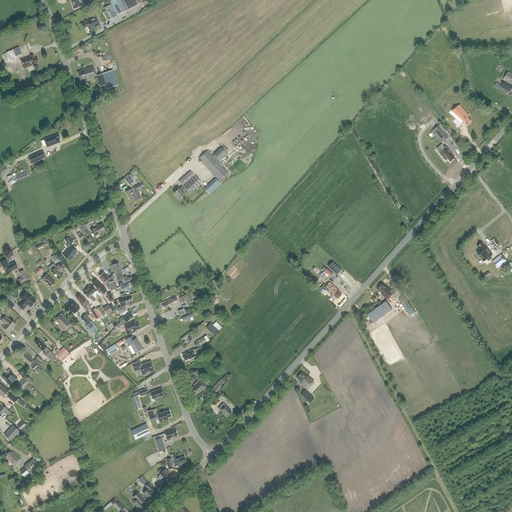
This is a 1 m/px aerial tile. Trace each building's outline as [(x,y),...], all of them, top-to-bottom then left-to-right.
[(70,0),(74,9),(83,5),(81,0),(70,0)] [(117,15),(138,4),(135,0),(109,0),(111,4),(104,8),(110,19),(116,16),(114,11),(115,10),(117,15)] [(89,30),(100,24),(96,16),(87,21),(87,22),(82,24),(84,28),(88,27),(89,30)] [(15,49),(12,50),(6,53),(7,53),(3,55),(5,61),(6,62),(10,60),(10,61),(16,59),(16,58),(19,57),(15,49)] [(30,56),(30,57),(28,58),(27,57),(20,60),(23,69),(33,65),(33,64),(38,62),(36,58),(34,59),(33,55),(30,56)] [(81,71),(78,72),(80,80),(86,78),(86,79),(97,76),(93,66),(86,68),(86,69),(83,70),(83,69),(80,70),(81,71)] [(102,74),(97,76),(100,86),(106,84),(108,88),(117,85),(112,71),(102,74)] [(501,86),(499,89),(507,95),(509,92),(511,87),(503,82),(501,86)] [(454,109),(452,111),(458,117),(461,119),(463,120),(467,124),(471,121),(468,117),(469,116),(460,104),(454,109)] [(455,118),(452,121),(457,128),(459,130),(464,126),(455,118)] [(443,142),(448,137),(439,125),(433,130),(443,142)] [(472,130),(467,132),(471,139),(475,136),(472,130)] [(44,139),(44,140),(41,141),(43,146),(46,145),(47,147),(60,142),(58,139),(60,138),(58,134),(54,136),(54,135),(44,139)] [(450,161),(455,157),(452,154),(453,154),(447,148),(446,146),(438,152),(445,160),(448,158),(450,161)] [(213,155),(219,161),(227,154),(221,148),(213,155)] [(39,153),(29,157),(32,164),(42,159),(46,157),(43,151),(39,153)] [(207,151),(198,159),(219,181),(228,173),(207,151)] [(184,195),(182,192),(185,189),(190,194),(201,185),(202,184),(194,175),(190,171),(179,181),(183,186),(179,189),(178,189),(174,193),(179,200),(184,195)] [(124,179),(129,185),(134,181),(129,175),(124,179)] [(215,179),(204,189),(209,195),(221,185),(215,179)] [(3,183),(2,180),(0,181),(4,193),(8,192),(5,183),(3,183)] [(137,190),(136,190),(135,187),(132,189),(132,188),(126,192),(132,203),(138,199),(141,197),(137,190)] [(89,232),(86,228),(89,226),(88,223),(86,221),(77,225),(83,236),(89,232)] [(100,233),(105,230),(101,224),(96,227),(96,226),(91,229),(93,231),(92,232),(95,237),(101,234),(100,233)] [(70,245),(73,241),(68,237),(65,241),(68,243),(66,246),(69,248),(63,255),(70,261),(73,257),(75,254),(75,255),(78,252),(76,250),(75,251),(70,246),(70,247),(69,246),(70,245)] [(496,237),(492,240),(496,246),(500,243),(496,237)] [(37,249),(48,244),(47,241),(36,247),(37,249)] [(482,243),(477,246),(479,250),(476,252),(484,261),(487,258),(488,261),(492,258),(490,256),(492,254),(485,245),(484,246),(482,243)] [(33,244),(25,248),(27,252),(31,250),(33,254),(37,252),(33,244)] [(499,253),(504,260),(509,257),(504,250),(499,253)] [(13,269),(16,267),(14,263),(9,266),(6,260),(1,263),(6,272),(10,270),(10,271),(13,269)] [(337,276),(342,270),(332,262),(328,267),(337,276)] [(502,267),(505,271),(511,266),(511,264),(510,262),(502,267)] [(117,263),(112,265),(113,269),(113,272),(114,272),(115,275),(115,274),(118,281),(123,280),(123,277),(121,272),(119,264),(117,263)] [(60,272),(63,270),(58,265),(56,267),(53,264),(49,268),(52,271),(51,272),(58,279),(63,275),(60,272)] [(129,267),(122,269),(123,275),(131,273),(129,267)] [(330,277),(333,274),(327,268),(324,271),(330,277)] [(28,279),(23,270),(18,272),(21,277),(16,280),(19,285),(28,279)] [(117,288),(114,278),(109,280),(108,279),(109,278),(107,275),(106,275),(103,272),(99,276),(108,286),(109,286),(111,290),(117,288)] [(50,287),(54,283),(52,280),(46,274),(41,279),(44,281),(50,287)] [(96,279),(92,283),(97,288),(101,292),(103,294),(106,291),(107,290),(101,284),(99,282),(98,282),(96,279)] [(339,291),(329,282),(324,288),(332,296),(331,297),(333,299),(334,299),(336,297),(338,299),(341,295),(338,292),(339,291)] [(377,289),(379,291),(377,293),(379,295),(380,293),(388,300),(394,293),(387,286),(386,287),(382,284),(377,289)] [(90,286),(87,289),(96,299),(98,301),(100,299),(99,296),(95,291),(90,286)] [(96,299),(87,289),(83,293),(88,298),(89,297),(93,302),(96,299)] [(31,307),(36,301),(25,292),(20,298),(22,300),(18,305),(23,310),(27,304),(31,307)] [(186,301),(187,303),(192,301),(188,294),(179,298),(181,303),(186,301)] [(80,295),(76,298),(77,298),(82,303),(80,305),(87,311),(91,307),(89,305),(89,304),(86,300),(83,297),(83,298),(80,295)] [(128,304),(128,302),(131,301),(131,300),(132,300),(132,299),(132,298),(131,298),(131,297),(130,297),(130,296),(123,299),(118,300),(121,307),(116,309),(117,314),(127,311),(125,305),(128,304)] [(412,307),(405,296),(399,300),(406,311),(412,307)] [(164,304),(162,305),(164,309),(169,306),(169,308),(178,304),(175,297),(163,302),(164,304)] [(78,309),(80,308),(73,301),(68,307),(74,313),(76,311),(77,312),(79,310),(78,309)] [(386,301),(367,315),(373,323),(392,310),(386,301)] [(112,311),(108,305),(103,308),(107,314),(112,311)] [(105,314),(100,307),(96,309),(101,317),(105,314)] [(101,317),(96,309),(95,308),(91,311),(96,319),(101,317)] [(133,317),(131,313),(128,315),(123,319),(120,322),(116,326),(118,328),(121,326),(126,322),(130,318),(133,317)] [(192,313),(182,317),(183,321),(193,317),(192,313)] [(64,331),(71,325),(61,314),(55,320),(59,324),(58,325),(64,331)] [(97,327),(91,321),(92,321),(86,314),(81,318),(87,324),(85,325),(89,329),(92,332),(97,327)] [(9,319),(5,316),(1,321),(5,324),(2,327),(9,332),(15,324),(9,319)] [(136,325),(135,322),(124,326),(126,331),(125,331),(127,334),(135,331),(135,330),(140,328),(138,324),(136,325)] [(205,328),(213,336),(218,331),(211,323),(205,328)] [(195,342),(198,347),(207,342),(209,340),(206,335),(195,342)] [(132,336),(125,340),(129,346),(134,354),(135,353),(142,349),(136,338),(134,339),(132,336)] [(48,358),(52,353),(46,347),(47,346),(39,340),(37,339),(34,343),(37,345),(37,346),(43,351),(44,350),(45,351),(43,354),(48,358)] [(63,348),(55,355),(60,360),(68,353),(63,348)] [(195,356),(197,355),(196,353),(200,352),(198,348),(195,350),(194,349),(186,353),(182,355),(185,360),(188,358),(189,359),(195,356)] [(29,366),(34,361),(33,361),(26,354),(25,355),(24,354),(21,357),(24,360),(24,361),(29,366)] [(41,363),(41,362),(36,358),(33,361),(34,361),(29,366),(34,370),(41,363)] [(150,362),(141,365),(139,362),(132,364),(134,371),(140,369),(142,375),(143,374),(143,375),(147,374),(147,373),(154,371),(150,362)] [(192,374),(198,380),(193,385),(191,387),(190,388),(193,392),(191,393),(195,396),(198,392),(199,393),(206,387),(199,379),(203,376),(196,369),(192,374)] [(17,379),(13,375),(10,372),(7,376),(6,374),(3,378),(7,381),(6,382),(11,387),(16,382),(15,382),(17,379)] [(300,380),(299,381),(300,383),(306,388),(313,381),(307,376),(306,377),(302,372),(297,377),(300,380)] [(216,392),(230,378),(226,374),(221,380),(220,379),(211,388),(216,392)] [(27,384),(28,383),(23,379),(18,384),(23,389),(23,388),(25,390),(29,386),(27,384)] [(139,391),(132,393),(133,397),(140,394),(141,396),(148,393),(147,388),(146,388),(142,390),(139,391)] [(153,399),(163,395),(161,389),(150,392),(153,399)] [(307,401),(311,396),(305,390),(301,395),(307,401)] [(18,399),(11,393),(7,397),(14,403),(16,401),(18,399)] [(231,412),(225,406),(223,404),(218,409),(223,414),(224,413),(227,416),(229,414),(230,413),(231,412)] [(11,413),(2,405),(0,406),(0,413),(1,415),(4,412),(8,416),(11,413)] [(171,416),(169,411),(165,412),(165,411),(157,414),(160,423),(168,420),(167,417),(171,416)] [(20,430),(25,425),(22,422),(17,426),(20,430)] [(135,440),(150,433),(145,424),(131,431),(135,440)] [(13,426),(4,435),(10,441),(19,431),(13,426)] [(173,436),(177,435),(175,430),(171,431),(171,430),(164,432),(167,441),(171,440),(170,438),(173,437),(173,436)] [(165,450),(160,435),(154,437),(159,452),(165,450)] [(9,459),(13,464),(19,460),(12,452),(11,453),(10,451),(6,454),(7,455),(5,457),(8,460),(9,459)] [(29,472),(39,464),(34,457),(24,466),(29,472)] [(176,466),(186,462),(184,457),(181,459),(180,458),(175,460),(174,457),(166,460),(169,469),(173,468),(172,464),(174,463),(176,466)] [(28,472),(25,468),(20,472),(23,476),(28,472)] [(167,484),(162,479),(163,478),(164,478),(169,473),(165,468),(159,474),(160,475),(157,477),(160,480),(155,485),(160,491),(167,484)] [(147,489),(143,493),(150,500),(155,496),(152,493),(155,490),(152,488),(147,482),(144,485),(147,489)] [(137,492),(133,497),(136,500),(133,503),(140,510),(145,506),(142,503),(145,500),(142,498),(137,492)]
